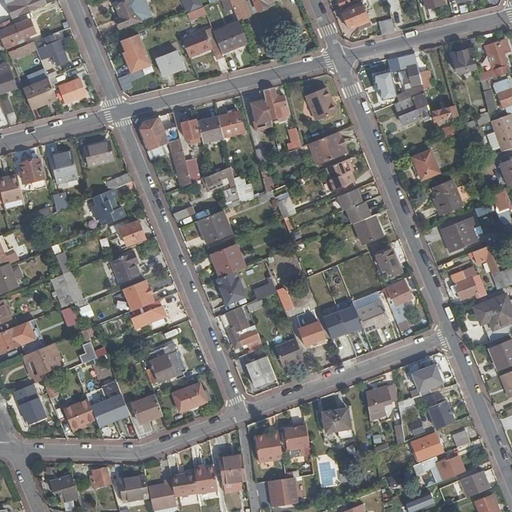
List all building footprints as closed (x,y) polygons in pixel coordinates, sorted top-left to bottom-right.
[(0,0),(0,8),(10,4),(7,0),(0,0)] [(35,0),(27,4),(30,11),(53,2),(51,0),(35,0)] [(120,5),(117,7),(121,18),(117,20),(120,29),(141,21),(150,18),(142,0),(119,0),(118,0),(120,5)] [(147,0),(142,0),(150,18),(154,16),(147,0)] [(195,10),(204,7),(202,3),(200,0),(183,0),(189,13),(195,10)] [(235,10),(230,0),(221,0),(220,0),(226,14),(235,10)] [(232,0),(240,21),(252,16),(245,0),(232,0)] [(268,8),(268,7),(274,5),(273,2),(277,0),(276,0),(252,0),(258,12),(268,8)] [(356,0),(339,0),(337,1),(340,8),(357,2),(356,0)] [(386,0),(389,12),(396,11),(393,0),(386,0)] [(441,0),(423,0),(426,9),(442,5),(441,0)] [(341,12),(348,31),(358,27),(360,30),(370,26),(361,4),(341,12)] [(197,16),(195,10),(189,13),(187,14),(189,19),(197,16)] [(31,19),(23,22),(29,36),(36,33),(31,19)] [(378,22),(381,36),(394,33),(391,19),(378,22)] [(29,36),(23,22),(12,27),(9,21),(0,24),(0,35),(6,51),(21,45),(19,40),(29,36)] [(247,43),(240,23),(214,33),(218,45),(222,53),(247,43)] [(218,45),(214,33),(212,27),(207,29),(206,28),(182,38),(190,58),(214,48),(213,47),(218,45)] [(150,65),(138,35),(127,39),(132,51),(125,54),(133,73),(150,65)] [(54,36),(34,44),(38,52),(40,51),(44,60),(64,52),(60,42),(57,43),(54,36)] [(480,83),(509,72),(502,53),(510,50),(506,39),(483,46),(492,71),(478,76),(480,83)] [(249,47),(247,43),(222,53),(223,56),(249,47)] [(32,44),(7,51),(10,59),(34,53),(32,44)] [(222,53),(218,45),(213,47),(214,48),(218,59),(223,57),(223,56),(222,53)] [(456,74),(476,70),(471,50),(451,55),(456,74)] [(157,60),(162,76),(183,68),(177,52),(157,60)] [(391,74),(407,70),(406,66),(417,64),(414,55),(388,62),(391,74)] [(5,89),(15,85),(8,63),(0,66),(0,92),(5,91),(5,89)] [(406,93),(408,99),(412,97),(424,93),(423,90),(419,73),(417,64),(406,66),(407,70),(408,73),(403,74),(406,83),(410,82),(413,91),(406,93)] [(419,73),(423,90),(433,88),(429,71),(419,73)] [(48,79),(23,89),(31,111),(57,100),(48,79)] [(65,105),(86,97),(80,79),(58,88),(65,105)] [(510,106),(511,105),(511,89),(508,79),(492,86),(495,95),(496,94),(502,109),(510,106)] [(277,101),(274,88),(263,91),(265,101),(266,104),(267,103),(271,120),(282,118),(279,109),(286,107),(285,100),(277,101)] [(326,89),(306,97),(316,122),(336,114),(326,89)] [(412,97),(417,110),(427,106),(424,93),(412,97)] [(484,97),(488,113),(494,111),(490,96),(484,97)] [(270,121),(266,104),(265,101),(251,104),(253,112),(251,112),(255,132),(267,130),(265,122),(270,121)] [(7,102),(0,105),(5,117),(12,114),(7,102)] [(403,126),(430,116),(427,106),(417,110),(399,117),(403,126)] [(435,123),(458,117),(455,107),(432,112),(435,123)] [(486,112),(475,117),(478,125),(490,120),(486,112)] [(238,113),(217,118),(223,139),(243,134),(238,113)] [(501,152),(511,147),(511,117),(511,115),(491,122),(501,152)] [(223,139),(217,118),(197,122),(203,143),(223,139)] [(141,130),(146,141),(160,135),(159,132),(156,121),(144,124),(141,130)] [(186,141),(199,138),(195,121),(182,125),(186,141)] [(445,139),(464,131),(462,125),(443,130),(445,139)] [(180,139),(177,128),(163,131),(164,134),(160,135),(163,146),(169,143),(180,139)] [(301,148),(296,129),(288,130),(294,151),(301,148)] [(346,145),(341,131),(338,132),(344,146),(346,145)] [(344,146),(338,132),(310,144),(319,165),(347,154),(344,146)] [(146,141),(143,142),(147,152),(159,147),(163,146),(160,135),(146,141)] [(465,138),(459,140),(463,149),(468,147),(465,138)] [(182,188),(191,184),(186,164),(186,161),(180,139),(169,143),(182,188)] [(90,165),(113,160),(108,142),(85,147),(90,165)] [(159,147),(147,152),(151,161),(162,156),(159,147)] [(255,152),(258,166),(268,162),(264,149),(255,152)] [(439,173),(430,150),(412,158),(421,180),(439,173)] [(78,179),(72,152),(51,157),(57,184),(78,179)] [(511,185),(511,158),(499,164),(508,187),(509,186),(511,185)] [(45,179),(40,159),(21,164),(25,184),(45,179)] [(355,190),(356,190),(354,183),(355,183),(351,173),(354,172),(349,159),(326,169),(331,182),(326,183),(330,193),(335,191),(337,197),(339,197),(355,190)] [(191,184),(199,181),(194,162),(186,164),(191,184)] [(227,178),(233,176),(231,169),(211,176),(202,180),(206,188),(208,187),(210,193),(224,187),(221,181),(227,178)] [(133,182),(130,174),(114,180),(117,188),(133,182)] [(262,177),(266,190),(274,188),(271,175),(262,177)] [(236,188),(234,181),(233,176),(227,178),(231,189),(236,188)] [(240,205),(251,200),(247,187),(243,189),(240,179),(234,181),(236,188),(240,205)] [(433,188),(437,197),(439,196),(441,201),(436,203),(441,214),(462,206),(452,180),(433,188)] [(286,218),(305,211),(296,187),(276,195),(286,218)] [(93,198),(96,207),(115,199),(118,198),(115,189),(93,198)] [(257,195),(260,203),(273,198),(270,190),(257,195)] [(361,204),(358,196),(355,190),(339,197),(344,210),(348,209),(361,204)] [(492,202),(507,239),(511,236),(511,222),(510,223),(508,219),(498,190),(489,193),(492,202)] [(63,194),(52,197),(54,206),(56,214),(66,209),(63,194)] [(95,219),(99,218),(119,210),(115,199),(96,207),(91,209),(95,219)] [(363,202),(361,204),(348,209),(353,224),(369,217),(367,211),(363,202)] [(478,216),(493,210),(490,202),(474,208),(478,216)] [(99,218),(102,227),(112,223),(126,217),(123,208),(119,210),(99,218)] [(39,212),(26,217),(28,225),(40,220),(51,215),(50,209),(40,213),(39,212)] [(174,216),(176,223),(190,217),(187,211),(174,216)] [(198,222),(207,244),(232,234),(222,212),(198,222)] [(383,238),(374,215),(372,216),(369,217),(353,224),(363,246),(383,238)] [(45,227),(55,223),(52,216),(42,220),(45,227)] [(449,252),(477,241),(471,226),(477,224),(473,216),(440,229),(449,252)] [(127,248),(146,240),(138,222),(119,230),(127,248)] [(198,222),(196,223),(205,245),(207,244),(198,222)] [(501,242),(489,247),(491,251),(499,271),(511,266),(501,242)] [(57,245),(51,248),(55,257),(61,255),(57,245)] [(221,278),(245,268),(236,246),(211,256),(221,278)] [(0,269),(8,266),(18,261),(15,254),(5,259),(0,247),(0,269)] [(402,273),(392,251),(378,257),(387,280),(402,273)] [(499,271),(491,251),(486,253),(486,252),(473,257),(476,265),(486,261),(492,275),(499,272),(499,271)] [(111,264),(119,285),(139,277),(135,268),(137,267),(140,266),(135,255),(126,259),(126,258),(111,264)] [(208,257),(218,280),(221,278),(211,256),(208,257)] [(8,266),(0,269),(0,293),(16,287),(8,266)] [(499,272),(506,288),(511,285),(511,267),(511,266),(499,271),(499,272)] [(277,292),(274,285),(269,287),(266,280),(262,281),(261,278),(265,276),(261,268),(247,273),(259,300),(277,292)] [(71,272),(62,276),(74,304),(82,300),(71,272)] [(450,277),(461,300),(477,293),(479,297),(486,294),(478,275),(466,280),(463,272),(450,277)] [(62,276),(50,280),(62,309),(74,304),(62,276)] [(149,306),(154,303),(151,296),(149,289),(146,281),(123,290),(132,312),(149,306)] [(386,289),(394,308),(397,306),(412,300),(404,282),(386,289)] [(324,304),(335,290),(326,283),(315,297),(324,304)] [(285,287),(276,290),(284,310),(292,307),(285,287)] [(387,300),(383,292),(352,304),(355,312),(381,302),(387,300)] [(489,322),(492,331),(511,323),(511,308),(506,294),(471,308),(474,318),(470,320),(473,328),(482,325),(489,322)] [(82,300),(74,304),(76,309),(85,306),(83,300),(82,300)] [(154,303),(149,306),(151,313),(134,319),(138,330),(152,324),(162,320),(169,318),(162,300),(154,303)] [(389,324),(396,321),(395,319),(391,309),(387,300),(381,302),(389,324)] [(0,324),(11,320),(4,301),(0,302),(0,324)] [(259,302),(247,307),(249,312),(261,307),(259,302)] [(355,312),(364,334),(389,324),(381,302),(355,312)] [(60,311),(68,326),(80,321),(72,305),(60,311)] [(391,309),(395,319),(401,317),(397,306),(394,308),(391,309)] [(242,307),(225,315),(228,325),(230,329),(248,322),(242,307)] [(162,320),(152,324),(154,329),(164,325),(162,320)] [(235,350),(242,347),(253,342),(249,333),(243,335),(242,331),(255,326),(252,320),(248,322),(230,329),(227,331),(235,350)] [(486,334),(492,331),(489,322),(482,325),(486,334)] [(304,348),(324,339),(317,323),(297,331),(304,348)] [(511,323),(492,331),(496,340),(511,333),(511,323)] [(364,343),(357,324),(335,332),(342,351),(364,343)] [(14,328),(0,333),(0,348),(2,353),(21,346),(14,328)] [(91,329),(85,331),(89,341),(94,339),(93,336),(91,329)] [(253,342),(260,339),(256,330),(249,333),(253,342)] [(85,331),(81,333),(86,345),(84,346),(87,354),(80,357),(83,364),(97,359),(89,341),(85,331)] [(249,351),(250,354),(264,348),(260,339),(253,342),(242,347),(244,350),(248,349),(249,351)] [(304,362),(296,340),(274,349),(282,369),(291,366),(291,367),(304,362)] [(511,340),(490,349),(499,370),(511,364),(511,340)] [(25,356),(34,378),(36,384),(42,381),(51,378),(57,375),(55,370),(63,367),(53,344),(25,356)] [(95,352),(97,357),(104,354),(103,349),(95,352)] [(165,356),(168,363),(181,358),(179,351),(165,356)] [(25,356),(21,358),(30,380),(34,378),(25,356)] [(181,358),(168,363),(154,369),(155,372),(152,373),(156,383),(175,375),(177,380),(185,377),(183,373),(187,371),(181,358)] [(254,387),(276,378),(267,358),(245,367),(254,387)] [(442,384),(435,365),(412,374),(418,392),(442,384)] [(511,371),(500,376),(506,391),(509,389),(511,396),(511,371)] [(42,381),(50,399),(58,396),(51,378),(42,381)] [(36,384),(13,393),(27,428),(45,420),(39,404),(50,399),(42,381),(36,384)] [(398,401),(395,384),(388,387),(393,402),(398,401)] [(188,410),(206,403),(199,385),(181,392),(188,410)] [(393,402),(388,387),(375,392),(380,407),(393,402)] [(380,407),(375,392),(370,394),(375,408),(380,407)] [(402,426),(405,442),(420,436),(416,421),(423,419),(422,413),(427,411),(427,406),(425,402),(423,395),(412,399),(414,405),(399,410),(402,426)] [(163,416),(155,396),(132,405),(140,425),(163,416)] [(85,424),(95,419),(87,401),(62,410),(70,429),(85,424)] [(436,430),(455,422),(446,401),(427,408),(436,430)] [(134,427),(127,409),(109,409),(109,411),(109,419),(103,419),(102,419),(105,427),(134,427)] [(353,438),(348,410),(325,414),(328,434),(338,432),(339,440),(353,438)] [(309,446),(305,423),(298,424),(298,427),(293,428),(284,430),(287,449),(309,446)] [(85,424),(70,429),(71,433),(86,427),(85,424)] [(394,428),(397,445),(405,442),(402,426),(394,428)] [(283,459),(279,431),(271,432),(271,434),(265,435),(255,437),(259,462),(283,459)] [(459,448),(471,443),(467,432),(454,437),(459,448)] [(410,444),(418,464),(419,464),(425,461),(443,454),(435,434),(410,444)] [(286,457),(287,465),(304,462),(303,455),(286,457)] [(224,485),(247,481),(243,457),(220,460),(224,485)] [(443,481),(464,472),(458,457),(445,462),(446,464),(437,467),(443,481)] [(425,461),(419,464),(422,473),(429,470),(425,461)] [(221,511),(219,499),(218,492),(215,468),(206,469),(204,470),(203,467),(194,468),(194,472),(197,493),(198,495),(199,502),(200,511),(221,511)] [(92,491),(111,485),(106,468),(92,472),(93,476),(89,478),(91,485),(90,485),(92,491)] [(386,478),(391,487),(404,481),(399,471),(386,478)] [(173,497),(197,493),(194,472),(169,477),(170,480),(173,497)] [(466,498),(489,489),(482,472),(459,481),(466,498)] [(73,500),(80,498),(73,476),(50,483),(53,494),(58,492),(61,503),(63,503),(73,500)] [(120,501),(150,498),(148,489),(147,487),(145,477),(117,480),(120,501)] [(286,479),(268,482),(272,507),(298,503),(294,478),(292,478),(286,479)] [(174,503),(173,497),(170,480),(163,481),(163,484),(163,486),(148,489),(150,498),(152,507),(174,503)] [(406,511),(433,504),(430,493),(403,501),(406,511)] [(501,511),(495,496),(478,502),(481,511),(501,511)] [(76,509),(73,500),(63,503),(65,511),(76,509)] [(152,511),(164,511),(176,510),(174,503),(152,507),(152,511)]
